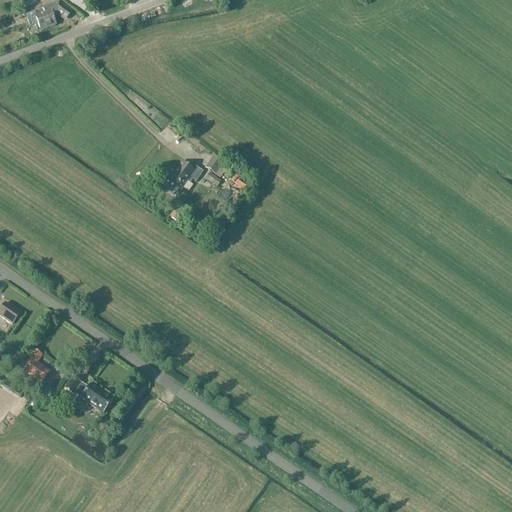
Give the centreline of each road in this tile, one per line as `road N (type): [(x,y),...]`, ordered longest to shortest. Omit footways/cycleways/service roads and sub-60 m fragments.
road 1 (unclassified): [(348,511),(0,270)]
road 2 (unclassified): [(0,63),(164,0)]
